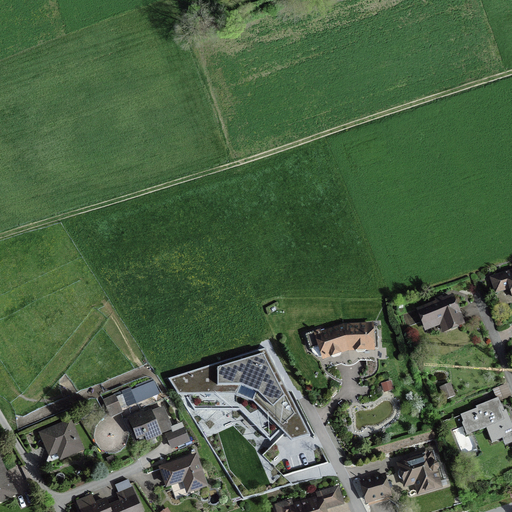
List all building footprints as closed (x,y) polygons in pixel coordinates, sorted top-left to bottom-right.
[(510,287),(511,292),(511,274),(507,276),(506,273),(492,278),(496,292),(510,287)] [(448,329),(461,324),(451,298),(418,311),(424,327),(444,319),(448,329)] [(323,356),(323,358),(347,351),(376,349),(376,336),(371,336),(370,327),(343,328),(319,336),(318,332),(305,336),(310,349),(312,353),(314,356),(317,357),(320,357),(323,356)] [(266,348),(168,379),(176,392),(181,392),(194,410),(241,410),(270,441),(280,431),(290,442),(310,436),(266,348)] [(137,405),(160,396),(153,381),(131,391),(137,405)] [(445,400),(454,396),(450,388),(441,392),(445,400)] [(111,417),(122,413),(115,396),(104,400),(111,417)] [(500,406),(497,399),(475,408),(476,410),(459,416),(462,423),(461,424),(461,425),(466,436),(485,428),(491,443),(502,439),(503,438),(504,436),(504,435),(503,433),(511,429),(511,428),(505,412),(499,414),(498,410),(500,409),(500,406)] [(146,440),(170,430),(162,410),(142,418),(142,416),(129,421),(137,439),(145,436),(146,440)] [(69,423),(41,435),(49,455),(65,448),(68,455),(80,450),(69,423)] [(171,448),(187,441),(182,430),(166,437),(171,448)] [(0,499),(13,493),(2,471),(12,465),(4,451),(0,452),(0,499)] [(416,460),(398,465),(400,470),(397,474),(399,479),(403,481),(405,487),(416,484),(416,483),(424,480),(425,486),(437,483),(434,472),(436,472),(437,469),(436,465),(433,463),(432,464),(429,455),(424,457),(423,455),(415,457),(416,460)] [(195,457),(160,469),(166,486),(188,479),(192,491),(205,486),(195,457)] [(361,483),(366,503),(389,496),(383,477),(361,483)] [(323,511),(322,509),(340,504),(336,490),(317,495),(318,500),(291,508),(290,503),(276,507),(277,511),(323,511)] [(113,511),(138,511),(132,497),(111,506),(113,511)] [(82,511),(107,511),(103,501),(81,510),(82,511)]
